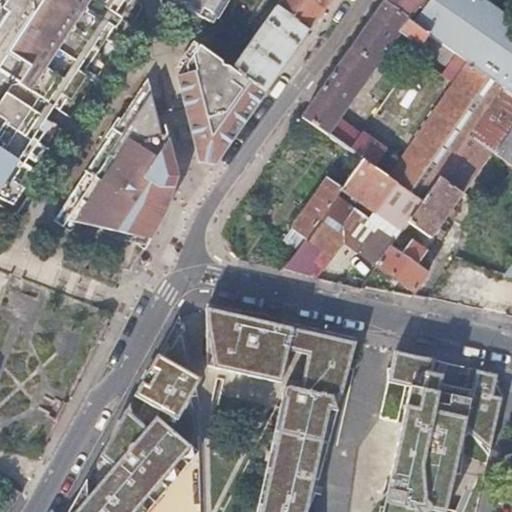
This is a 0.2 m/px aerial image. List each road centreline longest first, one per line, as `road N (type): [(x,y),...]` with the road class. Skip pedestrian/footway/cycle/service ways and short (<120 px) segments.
road 1 (tertiary): [(192,274),(511,346)]
road 2 (residential): [(356,0),(200,223),(192,274)]
road 3 (tertiary): [(33,511),(168,291),(192,274)]
